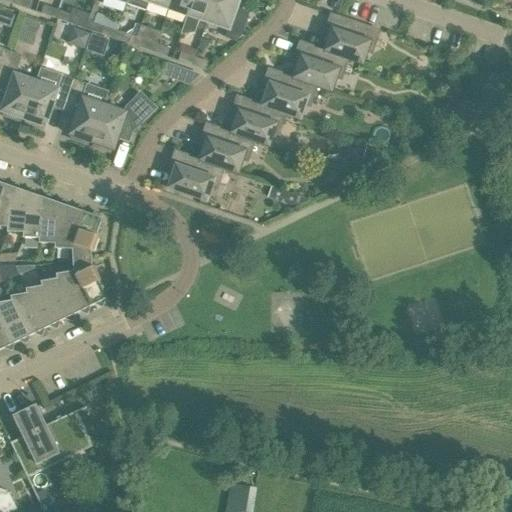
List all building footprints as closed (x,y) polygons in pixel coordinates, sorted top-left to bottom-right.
[(24,0),(17,0),(15,6),(29,11),(32,3),(24,0)] [(148,0),(126,0),(125,5),(144,11),(147,3),(148,0)] [(169,0),(148,0),(147,3),(166,10),(169,0)] [(191,0),(169,0),(166,10),(186,16),(191,0)] [(212,0),(191,0),(186,16),(187,17),(181,34),(185,36),(195,33),(199,21),(205,23),(212,0)] [(248,13),(235,9),(238,0),(212,0),(205,23),(227,31),(224,38),(234,41),(240,36),(248,13)] [(82,4),(79,14),(110,23),(112,13),(82,4)] [(54,19),(56,11),(43,6),(40,15),(54,19)] [(0,10),(0,24),(9,27),(13,15),(0,10)] [(56,11),(54,19),(57,21),(67,24),(70,16),(56,11)] [(330,31),(324,51),(323,51),(343,58),(342,59),(362,65),(374,30),(330,15),(325,29),(330,31)] [(113,40),(116,31),(87,21),(84,30),(113,40)] [(152,53),(155,44),(159,32),(146,28),(139,48),(152,53)] [(116,31),(113,40),(128,45),(131,36),(116,31)] [(299,58),(292,78),(292,79),(311,85),(311,86),(331,93),(342,59),(343,58),(323,51),(324,51),(299,42),(294,56),(299,58)] [(155,44),(152,53),(166,58),(169,49),(155,44)] [(8,53),(0,75),(0,85),(9,89),(0,113),(4,114),(3,118),(17,123),(19,120),(23,121),(35,83),(13,76),(20,57),(8,53)] [(180,53),(177,62),(190,66),(193,57),(180,53)] [(193,57),(190,66),(205,71),(208,62),(193,57)] [(185,84),(189,73),(167,65),(163,76),(185,84)] [(300,120),(311,86),(311,85),(292,79),(292,78),(268,69),(263,84),(268,85),(261,105),(261,106),(280,113),(280,114),(300,120)] [(40,70),(35,83),(23,121),(26,122),(25,126),(40,131),(41,127),(45,128),(53,104),(65,108),(74,82),(40,70)] [(87,143),(91,144),(103,106),(108,93),(74,82),(65,108),(77,112),(68,136),(72,138),(71,141),(86,146),(87,143)] [(486,84),(480,105),(493,109),(499,88),(486,84)] [(103,106),(91,144),(95,145),(93,149),(108,154),(110,151),(113,152),(118,136),(127,139),(131,128),(134,129),(154,109),(140,96),(126,109),(125,114),(103,106)] [(268,148),(280,114),(280,113),(261,106),(261,105),(237,97),(232,111),(237,113),(230,133),(230,134),(249,140),(249,141),(268,148)] [(442,121),(461,128),(470,121),(473,112),(448,104),(442,121)] [(206,140),(199,160),(199,161),(218,168),(237,175),(249,141),(249,140),(230,134),(230,133),(205,124),(201,138),(206,140)] [(366,148),(361,163),(377,168),(382,153),(366,148)] [(170,166),(175,168),(167,189),(206,202),(218,168),(199,161),(199,160),(174,152),(170,166)] [(342,174),(328,169),(325,178),(339,182),(342,174)] [(6,234),(7,234),(21,192),(18,187),(14,190),(6,187),(0,203),(0,228),(7,229),(6,234)] [(306,199),(271,187),(268,199),(294,207),(294,206),(298,207),(304,204),(306,199)] [(21,192),(7,234),(23,234),(22,239),(23,239),(37,198),(34,193),(30,195),(21,192)] [(37,198),(23,239),(38,240),(38,245),(39,245),(53,203),(50,198),(46,201),(37,198)] [(53,203),(39,245),(54,245),(54,250),(55,250),(69,209),(66,204),(61,206),(53,203)] [(71,251),(85,214),(82,209),(77,212),(69,209),(55,250),(71,251)] [(85,214),(71,251),(72,251),(73,262),(91,261),(90,253),(102,220),(101,220),(98,215),(93,217),(85,214)] [(73,262),(73,273),(90,308),(98,304),(103,306),(106,300),(91,269),(91,261),(73,262)] [(15,266),(0,267),(0,273),(3,278),(17,271),(15,267),(15,266)] [(88,313),(90,308),(73,273),(57,276),(75,315),(83,311),(88,313)] [(57,281),(41,283),(60,322),(68,319),(73,321),(75,315),(57,276),(56,276),(57,281)] [(26,291),(45,330),(53,326),(58,328),(60,322),(41,283),(41,284),(42,288),(26,291)] [(111,288),(103,292),(106,300),(107,302),(116,298),(111,288)] [(11,298),(30,337),(38,333),(43,335),(45,330),(26,291),(27,295),(11,298)] [(30,337),(11,298),(11,303),(0,304),(0,313),(15,345),(23,341),(28,343),(30,337)] [(0,351),(8,348),(13,350),(15,345),(0,313),(0,351)] [(17,455),(9,438),(8,438),(28,480),(48,470),(45,463),(84,444),(82,438),(72,416),(87,409),(86,407),(46,427),(36,406),(12,418),(28,450),(17,455)] [(232,485),(226,511),(251,511),(255,489),(232,485)] [(0,511),(15,511),(17,511),(9,493),(0,489),(0,511)] [(36,493),(42,505),(49,502),(43,489),(36,493)]
